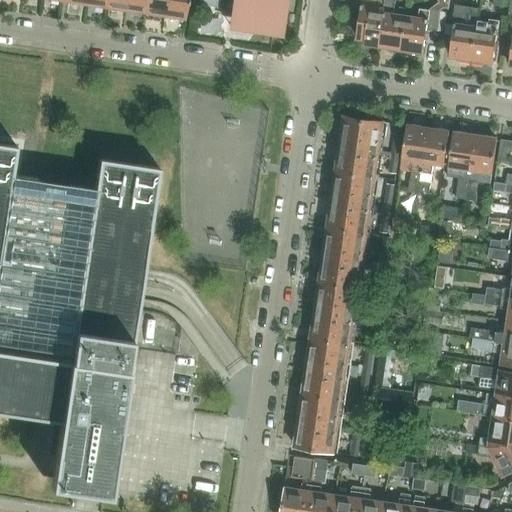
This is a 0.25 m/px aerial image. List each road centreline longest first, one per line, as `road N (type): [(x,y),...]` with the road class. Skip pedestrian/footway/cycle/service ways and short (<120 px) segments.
road 1 (residential): [(309,76),(244,511)]
road 2 (unclassified): [(309,76),(0,30)]
road 3 (unclassified): [(511,106),(309,76)]
